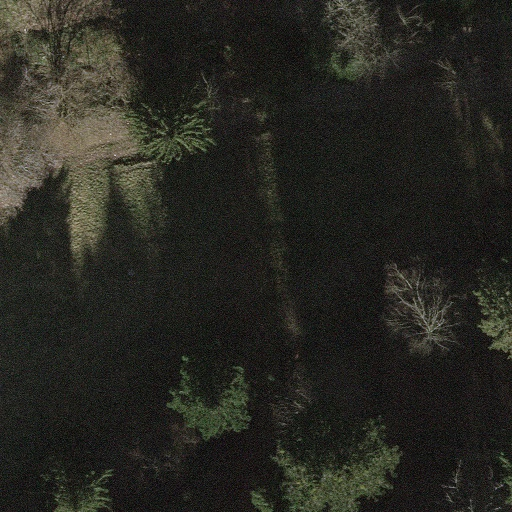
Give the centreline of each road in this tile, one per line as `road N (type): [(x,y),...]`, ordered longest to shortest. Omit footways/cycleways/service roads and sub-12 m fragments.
road 1 (track): [(511,232),(329,341),(143,511)]
road 2 (track): [(511,36),(441,49),(207,132)]
